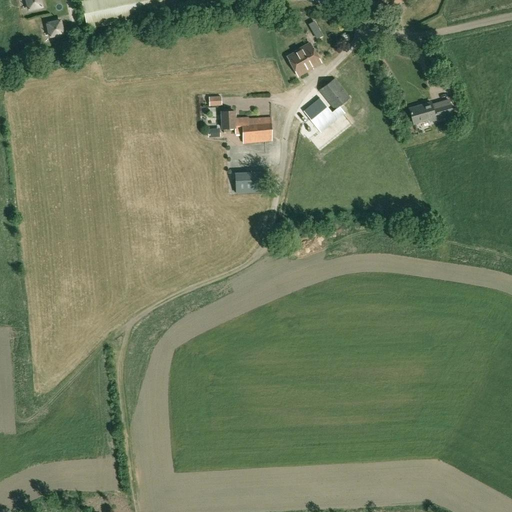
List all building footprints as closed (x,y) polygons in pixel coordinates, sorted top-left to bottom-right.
[(26,0),(29,9),(41,7),(39,0),(26,0)] [(80,0),(87,29),(166,12),(163,0),(80,0)] [(381,0),(391,10),(402,0),(381,0)] [(50,36),(62,34),(59,22),(48,24),(50,36)] [(318,30),(312,34),(316,41),(323,38),(318,30)] [(301,50),(299,51),(309,68),(320,62),(310,44),(301,49),(301,50)] [(308,69),(309,68),(299,51),(288,57),(298,76),(308,70),(308,69)] [(343,114),(338,108),(350,98),(334,78),(319,91),(335,110),(331,112),(320,98),(303,112),(320,132),(337,119),(343,114)] [(209,106),(222,105),(221,96),(209,97),(209,106)] [(430,121),(444,117),(453,115),(449,101),(431,105),(431,103),(409,109),(413,123),(429,119),(430,121)] [(234,118),(234,111),(222,112),(223,129),(235,128),(235,134),(243,134),(244,143),(272,141),(271,118),(248,119),(248,117),(234,118)] [(221,120),(210,120),(209,127),(221,128),(221,120)] [(219,128),(208,129),(209,137),(220,136),(219,128)] [(145,163),(144,142),(135,142),(136,163),(145,163)] [(236,193),(268,191),(267,171),(235,173),(236,193)] [(136,183),(136,197),(198,194),(198,181),(136,183)]
